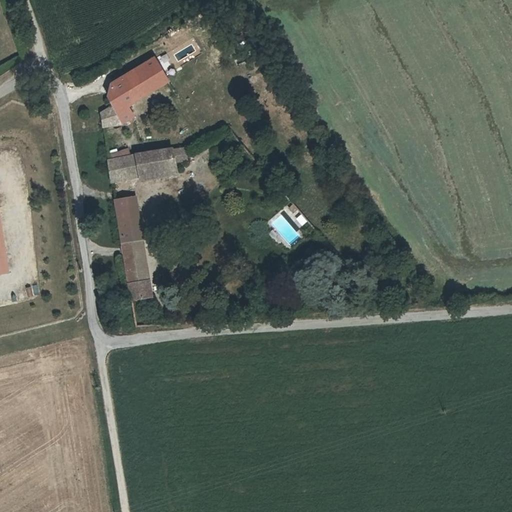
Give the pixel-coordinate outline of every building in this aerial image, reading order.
[(98,112),(101,124),(118,122),(130,114),(124,103),(165,78),(154,60),(110,86),(107,101),(110,106),(98,112)] [(207,104),(193,114),(206,133),(220,123),(207,104)] [(138,174),(175,167),(173,161),(186,158),(185,146),(171,148),(123,154),(107,156),(111,178),(138,174)] [(176,173),(175,167),(138,174),(140,180),(176,173)] [(120,242),(139,238),(132,196),(113,199),(120,242)] [(146,279),(139,238),(120,242),(127,282),(146,279)] [(149,296),(146,279),(127,282),(130,299),(149,296)]
